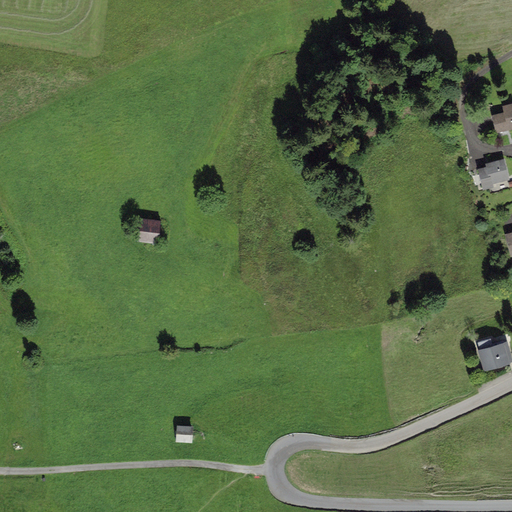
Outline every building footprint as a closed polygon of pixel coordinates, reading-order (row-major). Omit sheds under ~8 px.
[(511,107),(494,112),(498,132),(511,128),(511,107)] [(511,186),(506,159),(487,163),(494,193),(511,188),(511,186)] [(164,224),(141,220),(138,241),(161,244),(164,224)] [(511,356),(508,342),(479,349),(484,370),(511,362),(511,356)] [(194,428),(179,427),(179,442),(194,443),(194,428)]
